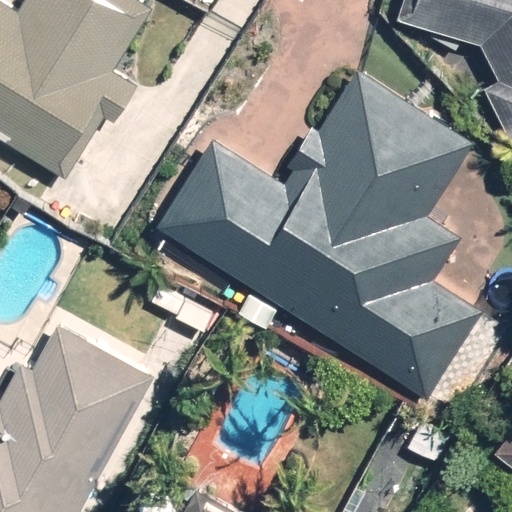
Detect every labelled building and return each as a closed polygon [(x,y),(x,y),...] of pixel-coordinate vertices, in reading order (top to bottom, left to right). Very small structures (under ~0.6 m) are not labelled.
[(0,0),(0,113),(69,158),(113,89),(131,101),(150,72),(126,57),(161,3),(156,0),(0,0)] [(511,0),(411,0),(409,7),(493,30),(511,65),(511,71),(498,79),(511,103),(511,0)] [(227,126),(172,208),(439,388),(498,300),(450,268),(477,229),(437,202),(480,137),(363,58),(289,167),(227,126)] [(81,511),(158,363),(62,314),(41,355),(36,353),(13,397),(0,390),(0,511),(81,511)] [(293,511),(217,471),(194,511),(293,511)]
